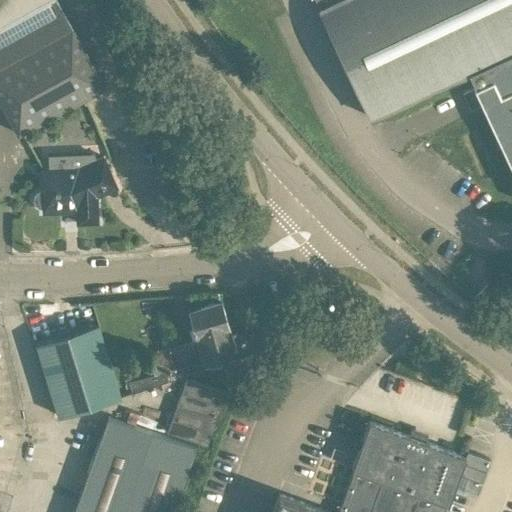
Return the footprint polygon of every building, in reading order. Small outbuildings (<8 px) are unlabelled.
[(0,0),(0,63),(72,25),(58,0),(0,0)] [(511,0),(315,0),(371,118),(468,72),(511,166),(511,0)] [(72,25),(0,64),(0,102),(17,134),(105,86),(72,25)] [(41,208),(43,208),(43,212),(66,212),(65,209),(76,208),(77,223),(97,222),(97,196),(117,187),(103,157),(82,166),(83,168),(48,169),(49,186),(42,186),(42,191),(40,191),(39,191),(37,192),(36,193),(35,194),(34,196),(33,197),(33,198),(33,200),(34,202),(34,204),(36,205),(37,206),(38,207),(39,207),(41,208)] [(205,363),(218,359),(237,353),(220,298),(188,308),(195,334),(190,336),(191,342),(157,351),(158,355),(150,361),(154,375),(128,382),(132,394),(189,376),(186,366),(204,361),(205,363)] [(97,322),(35,342),(58,416),(120,396),(97,322)] [(185,380),(165,435),(205,449),(225,395),(185,380)] [(106,416),(72,511),(172,511),(195,448),(106,416)] [(465,455),(417,438),(369,421),(351,469),(353,469),(337,511),(326,511),(278,494),(271,511),(442,511),(446,503),(448,504),(465,455)] [(470,450),(465,474),(484,478),(489,454),(470,450)]
